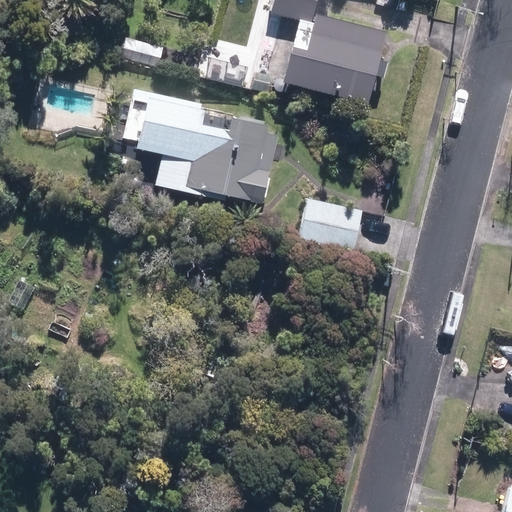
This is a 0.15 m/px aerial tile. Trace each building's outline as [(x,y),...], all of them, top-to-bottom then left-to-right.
[(273,89),(360,110),(378,39),(306,20),(311,0),(267,0),(263,17),(293,24),(285,55),(282,54),(273,89)] [(116,61),(154,70),(159,50),(121,41),(116,61)] [(249,95),(265,99),(270,81),(252,77),(249,95)] [(366,122),(399,129),(408,87),(386,82),(380,107),(370,104),(366,122)] [(219,202),(256,210),(270,140),(259,137),(260,131),(220,122),(217,136),(192,131),(197,106),(128,90),(117,142),(129,144),(127,154),(155,160),(148,190),(219,205),(219,202)] [(0,155),(7,156),(11,125),(0,123),(0,155)] [(293,246),(349,257),(357,213),(302,201),(293,246)] [(5,302),(20,311),(33,286),(17,277),(5,302)] [(511,511),(511,482),(501,480),(494,511),(511,511)]
